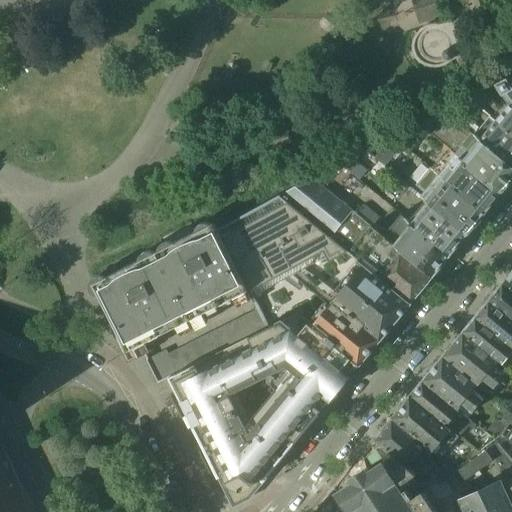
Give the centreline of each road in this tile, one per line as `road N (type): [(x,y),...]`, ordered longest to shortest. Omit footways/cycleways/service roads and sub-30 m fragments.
road 1 (residential): [(511,224),(282,511)]
road 2 (secondary): [(175,511),(112,400),(76,373)]
